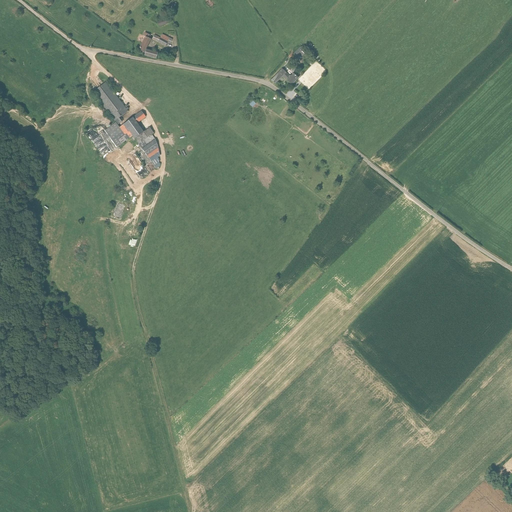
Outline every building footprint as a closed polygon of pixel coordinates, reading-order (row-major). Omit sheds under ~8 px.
[(167,19),(156,23),(158,28),(169,24),(167,19)] [(145,38),(138,50),(143,53),(145,54),(144,56),(155,59),(157,53),(146,50),(150,40),(149,39),(150,36),(144,33),(143,36),(145,38)] [(171,43),(160,38),(154,35),(151,40),(165,47),(167,43),(170,45),(171,43)] [(300,47),(293,54),(297,58),(300,54),(303,58),(306,54),(300,47)] [(282,70),(270,81),(274,85),(281,77),(290,86),(297,79),(296,78),(298,75),(295,72),(290,77),(289,77),(282,70)] [(115,123),(120,120),(119,119),(127,112),(106,83),(92,93),(115,123)] [(120,120),(115,123),(104,131),(116,148),(132,137),(155,169),(160,166),(158,157),(159,157),(158,148),(155,140),(151,135),(153,133),(149,128),(143,133),(137,126),(136,124),(142,120),(145,118),(141,112),(119,128),(117,126),(122,123),(120,120)]
